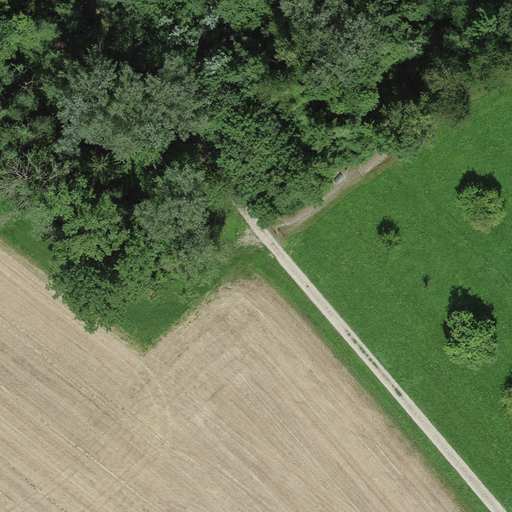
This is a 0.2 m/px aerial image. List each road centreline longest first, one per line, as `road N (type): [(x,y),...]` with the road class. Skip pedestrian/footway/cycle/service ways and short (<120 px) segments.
road 1 (track): [(271,236),(499,511)]
road 2 (track): [(271,236),(392,134),(511,56)]
road 3 (track): [(94,0),(271,236)]
